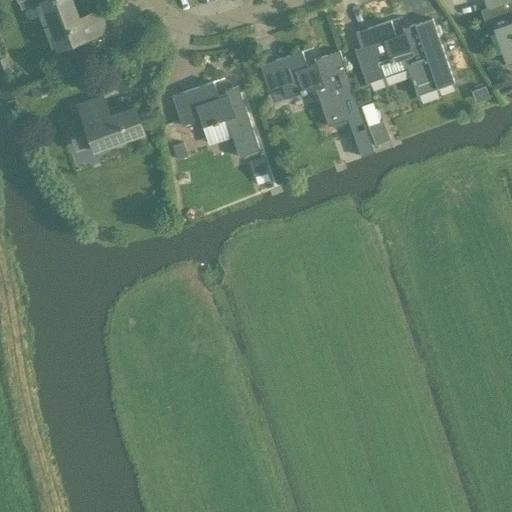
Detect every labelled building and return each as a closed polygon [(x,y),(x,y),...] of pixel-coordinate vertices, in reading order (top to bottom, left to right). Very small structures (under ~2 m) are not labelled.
[(59,48),(106,30),(99,10),(78,18),(71,0),(18,0),(21,8),(42,0),(59,48)] [(511,0),(508,0),(487,7),(481,10),(489,35),(497,32),(507,64),(511,61),(511,0)] [(362,48),(355,50),(366,83),(384,77),(381,67),(405,59),(417,95),(438,88),(453,83),(432,19),(416,24),(403,29),(405,33),(396,36),(391,21),(357,32),(362,48)] [(302,51),(262,65),(270,89),(282,85),(285,96),(301,90),(303,94),(317,89),(329,125),(330,125),(335,127),(343,124),(345,120),(354,117),(357,127),(364,124),(361,114),(360,112),(339,50),(315,59),(316,63),(307,66),(302,51)] [(28,87),(31,98),(50,92),(46,81),(28,87)] [(240,156),(260,149),(238,86),(226,90),(227,94),(219,97),(213,82),(172,96),(182,125),(201,119),(204,126),(227,118),(240,156)] [(78,106),(82,117),(67,123),(73,140),(88,134),(94,150),(144,132),(135,107),(110,116),(103,97),(78,106)] [(371,103),(361,108),(368,128),(379,124),(371,103)] [(379,124),(368,128),(374,145),(387,140),(382,127),(381,123),(379,124)] [(361,137),(356,138),(361,154),(362,156),(374,152),(373,150),(368,136),(368,134),(361,137)] [(183,141),(172,145),(177,159),(188,155),(183,141)] [(261,155),(249,160),(254,175),(266,170),(261,155)]
